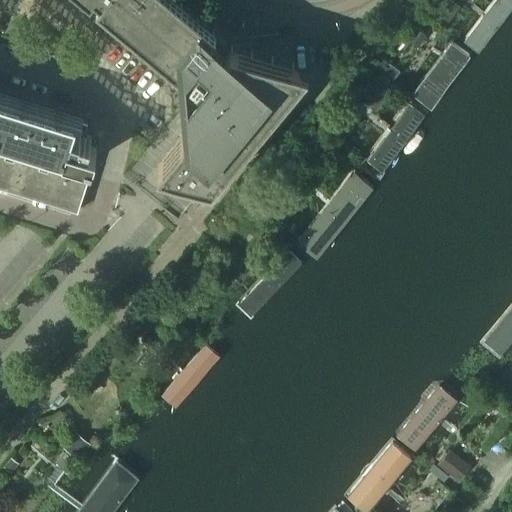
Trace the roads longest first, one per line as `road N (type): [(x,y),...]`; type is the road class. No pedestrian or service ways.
road 1 (residential): [(0,451),(323,71),(312,42)]
road 2 (residential): [(0,204),(72,226),(92,223),(107,198),(127,117),(116,96),(0,59)]
